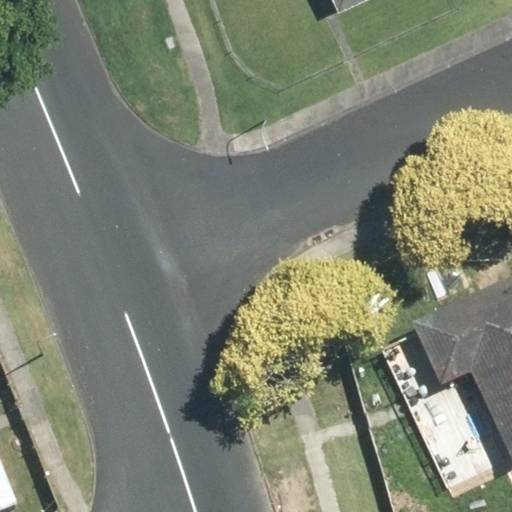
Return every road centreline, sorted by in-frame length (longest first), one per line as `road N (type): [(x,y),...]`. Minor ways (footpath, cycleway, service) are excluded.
road 1 (residential): [(124,291),(511,104)]
road 2 (tertiary): [(6,0),(124,291)]
road 3 (tertiary): [(124,291),(195,511)]
